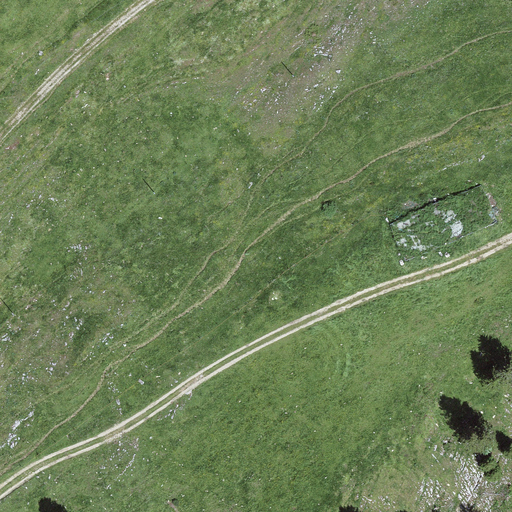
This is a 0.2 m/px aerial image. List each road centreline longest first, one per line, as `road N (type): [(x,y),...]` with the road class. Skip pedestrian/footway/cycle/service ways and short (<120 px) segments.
road 1 (track): [(511,239),(334,310),(147,408),(0,500)]
road 2 (track): [(0,129),(66,63),(151,0)]
